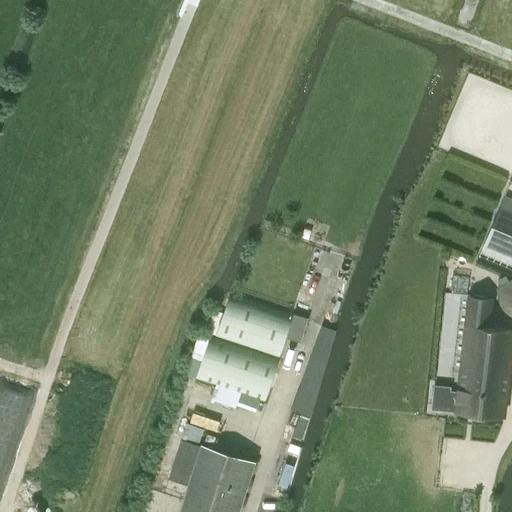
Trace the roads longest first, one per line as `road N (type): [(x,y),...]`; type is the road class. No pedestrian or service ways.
road 1 (track): [(5,511),(199,0)]
road 2 (track): [(511,46),(390,0)]
